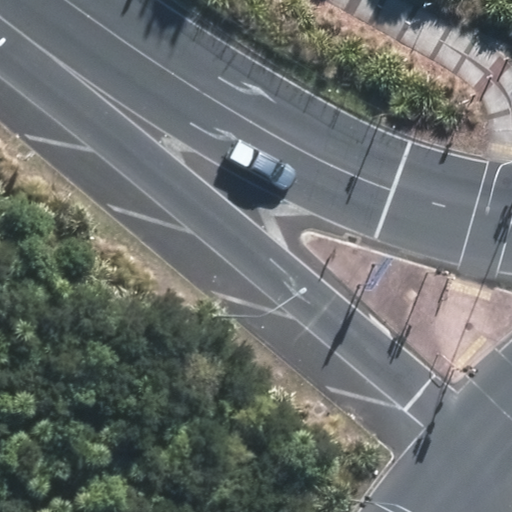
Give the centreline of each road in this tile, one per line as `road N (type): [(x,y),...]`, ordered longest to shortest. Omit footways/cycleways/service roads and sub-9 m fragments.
road 1 (motorway): [(0,33),(463,440)]
road 2 (motorway): [(0,31),(206,133),(389,194),(511,222)]
